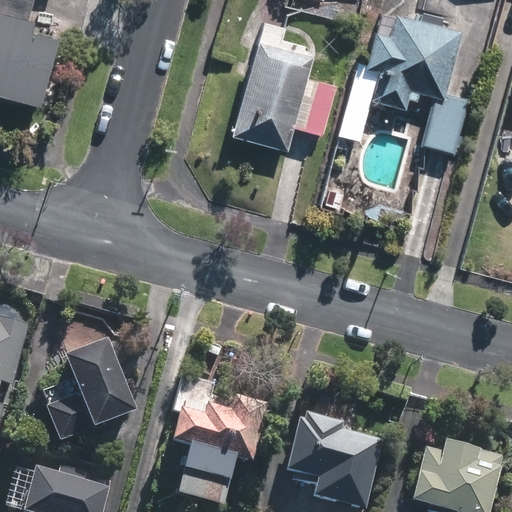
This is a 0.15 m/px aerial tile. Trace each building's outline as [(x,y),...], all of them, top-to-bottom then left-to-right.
[(0,0),(0,94),(38,104),(56,37),(30,31),(32,20),(27,19),(31,0),(0,0)] [(356,135),(367,96),(401,104),(406,86),(430,92),(417,143),(451,152),(466,97),(440,90),(457,26),(390,8),(384,30),(369,26),(361,57),(354,55),(334,130),(356,135)] [(279,37),(283,23),(260,17),(255,36),(252,34),(226,132),(281,146),(288,122),(320,132),(334,82),(301,74),(307,51),(301,49),(302,43),(279,37)] [(336,203),(337,188),(322,187),(321,202),(336,203)] [(511,254),(511,211),(496,218),(510,255),(511,254)] [(0,413),(3,404),(0,402),(0,380),(9,383),(26,324),(0,316),(0,413)] [(130,410),(101,336),(56,355),(71,394),(40,406),(53,440),(130,410)] [(248,462),(264,403),(231,394),(227,407),(202,401),(200,412),(175,406),(166,439),(183,444),(171,492),(218,504),(231,457),(248,462)] [(339,421),(302,411),(299,419),(297,418),(293,418),(279,468),(283,468),(312,476),(307,494),(359,508),(378,438),(338,427),(339,421)] [(450,511),(484,511),(497,466),(472,459),(476,447),(440,438),(437,450),(420,446),(414,472),(412,471),(405,500),(450,511)] [(79,481),(82,472),(55,464),(53,474),(27,467),(14,511),(96,511),(103,488),(79,481)]
